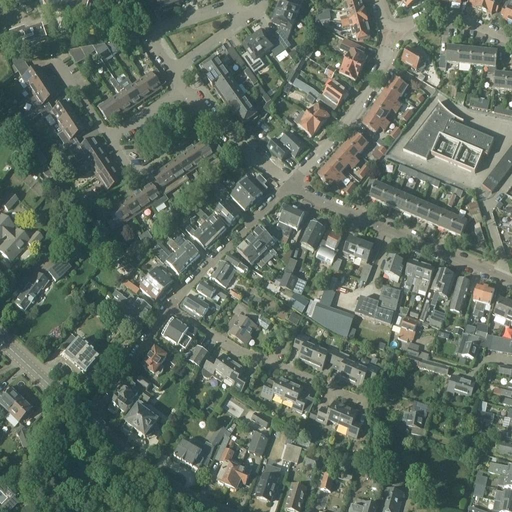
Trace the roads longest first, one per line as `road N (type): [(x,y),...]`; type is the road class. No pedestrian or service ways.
road 1 (residential): [(511,282),(290,186)]
road 2 (residential): [(360,400),(229,346),(169,307)]
road 3 (residential): [(169,307),(290,186)]
road 4 (tertiary): [(222,511),(139,466),(83,422)]
road 5 (residential): [(290,186),(366,98),(386,58)]
road 6 (residential): [(511,42),(446,17),(391,26),(377,0)]
road 7 (residential): [(83,422),(169,307)]
road 8 (residential): [(290,186),(228,137),(189,87)]
